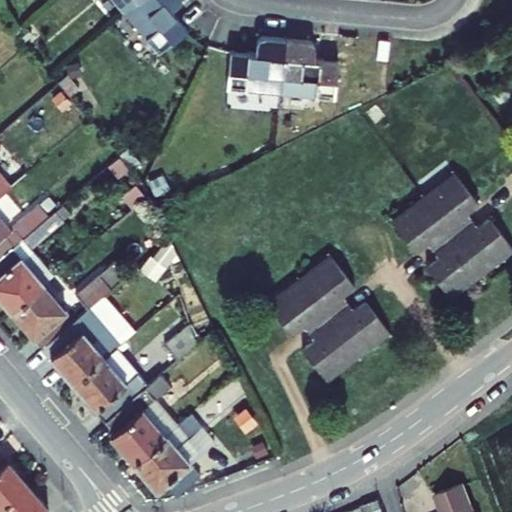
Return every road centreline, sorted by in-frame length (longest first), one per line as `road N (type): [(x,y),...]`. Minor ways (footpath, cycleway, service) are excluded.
road 1 (residential): [(239,511),(373,454),(511,349)]
road 2 (residential): [(428,17),(235,0)]
road 3 (tertiary): [(0,374),(109,511)]
road 4 (unknown): [(465,386),(386,276)]
road 5 (unknown): [(327,477),(279,360)]
